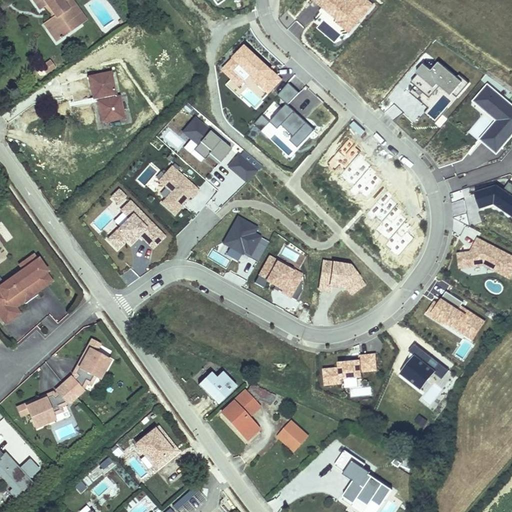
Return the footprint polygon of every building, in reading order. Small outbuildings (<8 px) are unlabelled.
[(32,0),(40,10),(45,7),(47,5),(55,16),(52,17),(44,24),(56,42),(80,25),(71,12),(78,8),(72,0),(32,0)] [(313,0),(352,29),(371,4),(366,0),(313,0)] [(52,17),(55,16),(47,5),(45,7),(52,17)] [(71,12),(80,25),(87,20),(78,8),(71,12)] [(226,85),(241,98),(243,96),(242,94),(249,87),(263,101),(270,93),(281,82),(271,73),(273,71),(246,46),(224,70),(233,78),(226,85)] [(423,114),(435,124),(468,87),(436,59),(426,71),(419,65),(409,76),(418,83),(409,93),(427,109),(423,114)] [(53,69),(48,62),(41,67),(46,74),(53,69)] [(46,74),(41,67),(39,69),(37,72),(39,76),(44,76),(46,74)] [(111,72),(89,77),(93,98),(94,99),(99,98),(100,101),(97,101),(97,102),(102,123),(124,118),(120,96),(116,97),(111,72)] [(278,95),(288,105),(299,93),(289,83),(278,95)] [(488,83),(472,101),(496,121),(480,140),(497,155),(497,153),(485,142),(505,119),(478,97),(488,86),(488,83)] [(511,137),(511,103),(488,83),(488,86),(511,106),(511,135),(497,153),(497,155),(511,137)] [(485,142),(497,153),(511,135),(511,106),(488,86),(478,97),(505,119),(485,142)] [(311,129),(284,104),(265,123),(272,129),(276,124),(288,136),(284,140),(293,149),(311,129)] [(235,140),(198,111),(180,133),(216,162),(235,140)] [(225,162),(247,184),(264,167),(242,146),(225,162)] [(202,191),(175,166),(160,182),(173,193),(165,203),(179,216),(202,191)] [(511,185),(511,184),(478,196),(484,212),(499,207),(511,215),(511,185)] [(120,189),(111,197),(118,205),(127,196),(120,189)] [(126,246),(130,250),(144,238),(152,247),(165,235),(145,214),(138,221),(132,214),(107,237),(120,251),(126,246)] [(269,243),(256,236),(260,229),(241,219),(227,244),(260,261),(269,243)] [(460,269),(487,266),(511,279),(511,276),(511,256),(478,239),(471,253),(459,254),(460,269)] [(23,270),(4,283),(0,286),(0,315),(5,323),(19,313),(15,307),(23,301),(25,300),(25,298),(24,297),(31,292),(32,293),(34,294),(35,293),(52,281),(45,272),(47,271),(38,259),(37,260),(33,256),(20,265),(23,270)] [(305,275),(273,258),(259,283),(292,300),(305,275)] [(323,262),(319,290),(357,293),(366,287),(349,265),(323,262)] [(132,270),(121,276),(127,284),(137,277),(132,270)] [(431,316),(473,343),(487,321),(463,307),(467,302),(447,290),(431,316)] [(25,304),(37,295),(35,293),(34,294),(32,293),(31,292),(24,297),(25,298),(25,300),(23,301),(25,304)] [(63,384),(76,397),(83,391),(82,389),(86,382),(91,385),(95,376),(100,379),(110,360),(95,352),(100,344),(92,340),(80,361),(82,362),(79,369),(77,367),(73,374),(75,376),(72,379),(71,377),(63,384)] [(409,351),(411,353),(415,357),(401,375),(417,388),(424,379),(427,381),(440,364),(415,344),(409,351)] [(340,361),(340,367),(325,368),(326,385),(341,384),(341,387),(363,386),(362,371),(378,370),(378,353),(362,354),(362,361),(340,361)] [(415,357),(411,353),(406,363),(408,365),(415,357)] [(449,371),(440,364),(427,381),(424,379),(417,388),(421,390),(435,374),(442,380),(449,371)] [(211,372),(198,384),(218,406),(237,388),(222,371),(216,377),(211,372)] [(76,397),(63,384),(56,391),(58,392),(55,395),(53,392),(46,395),(47,398),(41,400),(40,398),(17,408),(21,416),(29,413),(36,428),(55,419),(53,415),(62,411),(60,407),(67,403),(68,404),(76,397)] [(243,389),(219,412),(248,442),(261,429),(250,418),(261,407),(243,389)] [(65,418),(62,411),(53,415),(55,419),(56,422),(65,418)] [(57,441),(76,433),(70,417),(51,426),(57,441)] [(292,422),(279,437),(294,451),(308,436),(292,422)] [(159,426),(155,430),(172,451),(153,466),(156,470),(179,451),(159,426)] [(155,430),(136,445),(153,466),(172,451),(155,430)] [(0,467),(23,492),(33,483),(29,478),(39,469),(30,459),(20,468),(19,467),(15,471),(12,467),(16,464),(5,452),(3,455),(0,452),(0,467)] [(103,470),(109,465),(105,460),(99,465),(103,470)] [(342,473),(353,479),(342,497),(350,502),(354,497),(366,504),(370,497),(386,507),(395,491),(348,463),(342,473)] [(23,492),(0,467),(0,475),(12,489),(9,492),(16,499),(23,492)] [(88,475),(93,481),(101,475),(95,469),(88,475)] [(74,486),(80,493),(86,488),(80,481),(74,486)] [(199,491),(195,487),(173,506),(176,511),(199,491)]
